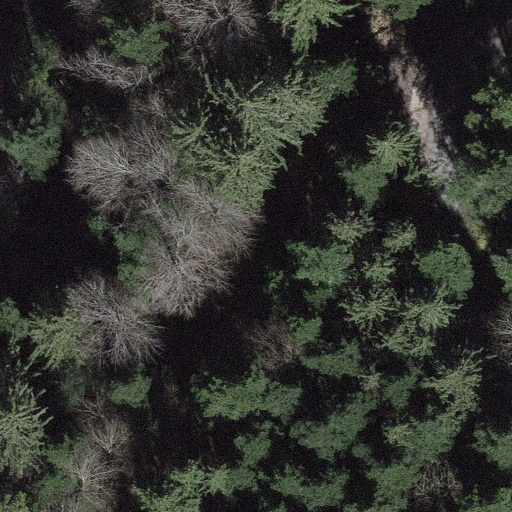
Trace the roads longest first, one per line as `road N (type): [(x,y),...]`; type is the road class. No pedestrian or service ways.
road 1 (track): [(496,118),(360,166),(254,317),(143,511)]
road 2 (unclassified): [(511,106),(496,118),(501,315),(511,334)]
